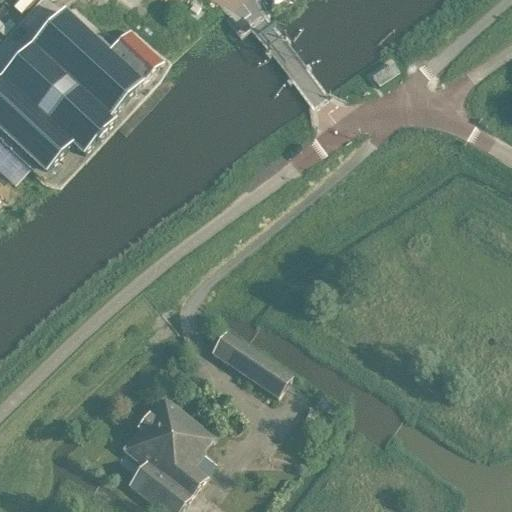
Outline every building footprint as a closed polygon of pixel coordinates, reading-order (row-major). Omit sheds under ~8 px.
[(0,5),(0,15),(21,14),(20,4),(0,5)] [(65,13),(0,81),(0,131),(47,175),(74,146),(86,156),(97,144),(100,147),(106,141),(103,138),(115,124),(112,121),(164,64),(131,33),(118,47),(106,36),(99,44),(65,13)] [(393,64),(373,77),(379,88),(400,75),(393,64)] [(293,381),(227,336),(213,356),(279,400),(293,381)] [(205,457),(217,441),(165,401),(163,403),(164,403),(151,420),(150,419),(139,433),(140,434),(126,451),(124,452),(145,469),(130,488),(161,511),(183,511),(190,504),(208,480),(207,479),(217,467),(205,457)]
